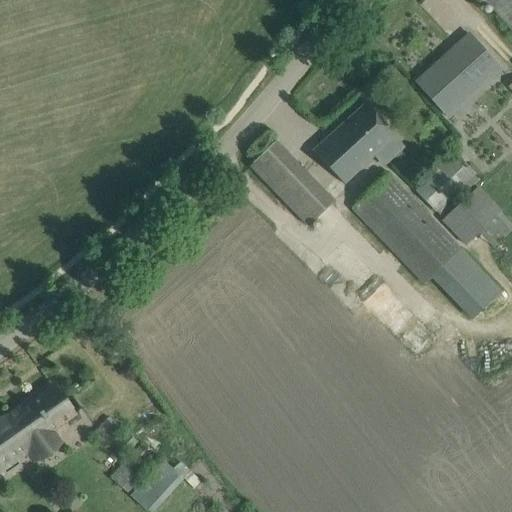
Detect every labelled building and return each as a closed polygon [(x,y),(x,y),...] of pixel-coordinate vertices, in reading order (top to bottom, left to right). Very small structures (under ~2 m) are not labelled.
[(511,0),(484,0),(496,12),(511,31),(511,0)] [(496,63),(469,34),(416,82),(442,112),(496,63)] [(312,151),(344,184),(374,155),(379,159),(398,140),(367,103),(312,151)] [(275,141),(252,162),(311,223),(333,201),(275,141)] [(481,179),(456,153),(415,191),(434,213),(435,212),(440,217),(481,179)] [(462,254),(387,174),(352,208),(426,287),(462,254)] [(16,457),(26,450),(29,448),(25,443),(48,427),(51,432),(52,432),(74,416),(52,385),(5,419),(7,421),(0,426),(0,472),(18,460),(16,457)] [(104,447),(120,429),(107,417),(91,435),(104,447)] [(137,443),(127,434),(113,450),(123,459),(137,443)] [(143,443),(110,479),(126,494),(147,470),(159,457),(143,443)] [(180,463),(173,469),(183,479),(193,489),(200,482),(190,472),(180,463)]
